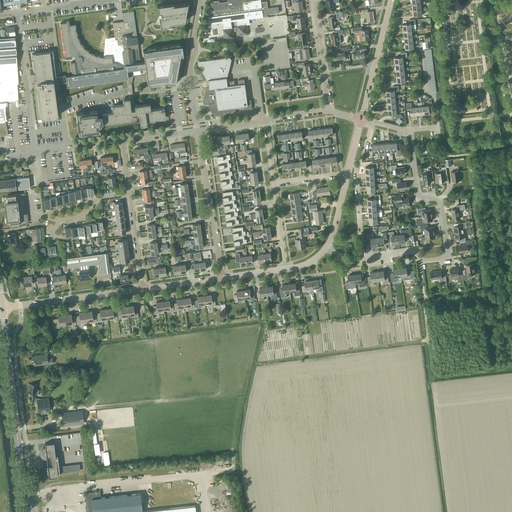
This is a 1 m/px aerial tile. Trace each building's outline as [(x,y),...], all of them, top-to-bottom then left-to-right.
[(208,19),(208,21),(209,21),(209,24),(216,24),(216,23),(224,22),(225,29),(223,29),(224,39),(234,38),(233,28),(232,28),(231,21),(237,20),(237,25),(238,35),(248,33),(246,24),(249,23),(248,19),(267,16),(267,14),(279,13),(278,6),(268,8),(267,1),(261,2),(260,0),(255,0),(243,2),(242,0),(227,0),(228,2),(219,3),(219,1),(213,2),(211,10),(211,14),(209,14),(209,17),(208,17),(209,19),(208,19)] [(302,0),(298,1),(298,0),(292,0),(293,3),(295,3),(296,12),(304,11),(302,0)] [(335,3),(339,2),(338,0),(325,0),(327,10),(336,9),(335,3)] [(421,9),(421,8),(421,4),(425,3),(425,1),(420,2),(420,3),(412,4),(413,10),(421,9)] [(184,14),(185,14),(187,3),(167,6),(167,4),(162,5),(162,7),(158,7),(158,5),(157,5),(160,26),(171,25),(171,24),(171,25),(170,23),(184,21),(184,20),(183,21),(184,14)] [(421,10),(425,10),(425,12),(428,11),(428,8),(429,8),(429,6),(425,6),(425,7),(421,8),(421,9),(413,10),(414,16),(422,15),(421,10)] [(367,22),(374,22),(372,11),(368,12),(367,9),(361,10),(362,18),(364,18),(364,19),(363,20),(364,22),(365,23),(367,22)] [(75,58),(75,62),(70,62),(71,66),(72,71),(71,71),(71,75),(65,75),(66,83),(67,86),(127,78),(128,85),(129,87),(129,92),(132,91),(131,85),(132,76),(146,74),(147,84),(167,81),(176,83),(178,75),(179,66),(180,63),(181,59),(179,59),(180,55),(183,55),(182,45),(143,50),(144,62),(140,62),(137,38),(133,11),(122,13),(124,25),(120,25),(117,25),(116,22),(112,23),(115,40),(107,42),(108,55),(103,55),(101,56),(97,55),(94,54),(91,52),(88,51),(85,48),(84,46),(81,43),(80,41),(78,37),(77,34),(76,30),(76,28),(75,24),(69,25),(69,20),(66,21),(66,22),(60,23),(65,56),(71,55),(72,55),(72,56),(73,56),(74,56),(74,57),(75,57),(75,58)] [(343,17),(343,16),(342,12),(333,13),(333,17),(328,17),(330,28),(336,27),(335,22),(337,22),(339,20),(339,17),(343,17)] [(298,28),(305,27),(304,17),(300,17),(300,15),(287,16),(287,20),(294,19),(294,21),(297,21),(298,28)] [(412,30),(411,29),(411,25),(415,24),(415,19),(409,20),(409,24),(403,24),(403,31),(412,30)] [(15,35),(14,27),(6,28),(7,36),(15,35)] [(360,41),(369,40),(368,30),(363,30),(362,30),(362,27),(353,28),(350,28),(351,33),(353,33),(359,33),(360,41)] [(412,36),(412,35),(412,31),(416,31),(416,28),(411,29),(412,30),(403,31),(404,37),(412,36)] [(332,45),(338,44),(340,44),(341,42),(340,35),(343,34),(343,30),(340,30),(335,31),(334,31),(335,34),(331,35),(332,45)] [(300,44),(308,43),(306,32),(297,34),(298,40),(300,40),(300,44)] [(413,42),(413,41),(412,37),(417,37),(417,34),(412,35),(412,36),(404,37),(405,43),(413,42)] [(5,121),(7,120),(6,118),(5,115),(5,111),(5,108),(7,101),(18,101),(17,84),(18,84),(17,66),(16,54),(17,54),(15,46),(16,46),(15,37),(0,37),(0,122),(5,121)] [(413,43),(417,43),(417,41),(413,41),(413,42),(405,43),(405,49),(414,48),(413,43)] [(358,57),(365,56),(364,50),(366,50),(366,45),(359,46),(360,50),(354,51),(354,54),(353,54),(352,54),(353,57),(353,59),(353,60),(355,59),(358,58),(358,59),(359,59),(358,57)] [(310,58),(308,48),(303,49),(303,46),(299,47),(293,48),(288,48),(288,51),(293,51),(299,50),(300,59),(301,60),(310,58)] [(345,54),(348,53),(347,47),(341,48),(342,51),(333,52),(334,60),(340,59),(340,60),(345,59),(345,54)] [(66,83),(65,75),(57,76),(56,76),(56,77),(52,51),(32,54),(36,83),(33,83),(37,118),(58,116),(54,84),(57,84),(58,84),(66,83)] [(403,63),(403,62),(403,58),(407,57),(406,52),(401,53),(401,57),(394,57),(395,64),(403,63)] [(227,78),(232,59),(231,59),(230,58),(230,57),(229,57),(199,61),(199,62),(198,63),(198,64),(207,80),(208,80),(209,87),(207,87),(203,102),(205,104),(208,103),(214,117),(214,116),(235,113),(235,109),(234,102),(247,100),(245,83),(244,79),(238,80),(238,84),(234,85),(234,81),(234,80),(227,81),(227,78)] [(404,69),(404,68),(403,64),(408,64),(408,61),(403,62),(403,63),(395,64),(396,70),(404,69)] [(305,75),(312,74),(311,64),(304,65),(304,62),(296,64),(296,70),(302,69),(302,66),(304,66),(305,75)] [(405,75),(405,74),(404,70),(409,70),(408,68),(404,68),(404,69),(396,70),(397,76),(405,75)] [(405,76),(409,76),(409,74),(405,74),(405,75),(397,76),(397,82),(406,81),(405,76)] [(271,81),(271,84),(272,90),(279,89),(279,83),(278,83),(274,83),(273,78),(270,78),(271,81)] [(308,91),(314,90),(313,80),(309,80),(308,78),(300,79),(300,82),(302,82),(303,86),(307,86),(308,91)] [(395,96),(395,95),(394,91),(399,91),(398,86),(392,86),(393,90),(386,91),(387,97),(395,96)] [(76,113),(77,122),(79,134),(86,133),(86,132),(86,131),(89,130),(89,132),(89,130),(92,130),(92,132),(99,131),(99,125),(101,124),(100,121),(103,121),(103,124),(132,120),(132,115),(133,114),(133,117),(136,117),(135,114),(138,114),(140,125),(140,124),(142,124),(143,125),(147,124),(146,120),(165,118),(164,110),(160,110),(160,108),(164,108),(150,109),(149,103),(134,105),(132,91),(129,92),(128,98),(123,98),(123,104),(111,105),(112,107),(105,110),(105,111),(97,112),(97,110),(86,111),(76,113)] [(396,102),(395,101),(395,98),(399,97),(399,95),(395,95),(395,96),(387,97),(387,103),(396,102)] [(252,109),(251,105),(251,100),(247,100),(234,102),(235,109),(244,108),(245,110),(252,109)] [(396,108),(396,104),(400,103),(400,102),(400,101),(395,101),(396,102),(387,103),(388,109),(396,108)] [(429,107),(432,107),(431,101),(428,101),(429,105),(424,106),(423,101),(421,102),(422,106),(423,114),(430,113),(429,107)] [(422,106),(418,106),(417,102),(415,102),(415,107),(416,107),(417,115),(423,114),(422,106)] [(416,107),(415,107),(412,107),(411,103),(406,103),(406,109),(410,109),(411,115),(417,115),(416,107)] [(395,118),(401,117),(401,114),(397,115),(396,110),(401,109),(400,107),(396,108),(388,109),(389,116),(395,115),(395,118)] [(315,137),(314,130),(308,130),(309,138),(312,137),(313,141),(313,144),(314,147),(316,147),(316,141),(316,137),(315,137)] [(285,141),(284,134),(278,135),(279,142),(282,142),(283,145),(283,148),(284,151),(286,151),(285,141)] [(185,152),(185,149),(184,143),(177,144),(178,150),(178,153),(185,152)] [(392,156),(392,151),(391,151),(391,143),(384,144),(385,152),(386,152),(390,151),(390,156),(392,156)] [(396,155),(402,155),(401,149),(397,149),(397,143),(391,143),(391,151),(392,151),(396,151),(396,155)] [(380,156),(380,152),(379,152),(378,144),(372,144),(372,151),(369,151),(370,157),(373,157),(373,153),(377,152),(378,157),(380,156)] [(386,156),(386,152),(385,152),(384,144),(378,144),(379,152),(380,152),(384,152),(384,156),(386,156)] [(149,154),(148,154),(147,148),(140,149),(141,155),(144,155),(144,158),(149,158),(149,154)] [(141,155),(140,149),(133,150),(134,159),(140,158),(141,155)] [(254,153),(252,153),(252,149),(247,150),(245,151),(245,154),(247,154),(248,159),(247,159),(247,157),(243,158),(243,160),(255,159),(254,153)] [(159,153),(160,160),(163,159),(163,163),(168,163),(167,158),(167,156),(169,156),(169,153),(166,153),(166,152),(159,153)] [(307,168),(306,163),(306,161),(302,161),(302,157),(301,155),(301,152),(298,152),(299,158),(300,161),(301,169),(307,168)] [(287,159),(287,154),(279,155),(279,157),(284,157),(285,163),(282,164),(283,171),(289,170),(288,163),(287,159)] [(219,164),(229,163),(228,159),(230,159),(230,155),(219,156),(220,159),(218,159),(219,164)] [(114,169),(113,169),(110,169),(110,165),(108,165),(108,164),(113,163),(112,156),(106,157),(108,169),(108,173),(114,172),(114,169)] [(374,173),(374,172),(374,168),(378,168),(378,162),(372,163),(372,167),(365,167),(366,173),(374,173)] [(220,173),(230,171),(230,167),(231,167),(231,163),(229,163),(219,164),(220,173)] [(157,170),(159,170),(159,175),(162,174),(162,170),(161,170),(160,165),(153,166),(154,171),(157,170)] [(396,175),(405,174),(404,167),(396,168),(396,165),(390,166),(390,171),(395,170),(396,175)] [(0,175),(22,172),(21,166),(11,168),(0,170),(0,175)] [(439,170),(439,172),(435,173),(436,182),(445,181),(444,175),(447,175),(446,167),(441,167),(442,169),(439,170)] [(430,178),(433,177),(432,169),(428,170),(429,173),(422,174),(423,184),(430,183),(430,178)] [(221,181),(231,179),(231,175),(232,175),(232,171),(230,171),(220,173),(221,181)] [(452,182),(460,181),(458,171),(451,172),(452,182)] [(374,179),(374,178),(374,174),(378,174),(378,172),(374,172),(374,173),(366,173),(366,180),(374,179)] [(147,179),(152,178),(152,176),(140,177),(141,183),(144,183),(144,186),(151,185),(151,182),(148,182),(147,179)] [(0,191),(30,188),(29,185),(29,180),(29,177),(0,180),(0,191)] [(375,185),(375,184),(374,180),(379,180),(379,178),(374,178),(374,179),(366,180),(367,186),(375,185)] [(231,179),(221,181),(222,189),(232,188),(232,184),(234,183),(233,179),(231,179)] [(180,190),(188,189),(187,183),(180,184),(180,187),(173,188),(173,191),(178,190),(180,190)] [(375,187),(379,186),(379,187),(387,187),(386,183),(379,184),(375,184),(375,185),(367,186),(367,192),(375,192),(375,187)] [(317,196),(330,194),(329,187),(316,188),(316,192),(313,192),(314,199),(312,199),(313,203),(318,202),(317,196)] [(224,201),(234,200),(236,199),(235,195),(233,195),(233,191),(223,193),(224,201)] [(302,194),(302,193),(302,191),(299,192),(289,194),(290,201),(300,199),(299,194),(302,194)] [(6,209),(25,207),(24,193),(6,195),(7,202),(5,202),(5,203),(5,208),(6,208),(6,209)] [(150,197),(155,196),(160,196),(159,193),(155,193),(143,195),(143,201),(147,201),(148,203),(154,203),(153,200),(150,200),(150,197)] [(376,205),(376,204),(376,200),(380,200),(380,194),(374,195),(374,199),(368,199),(368,205),(376,205)] [(399,206),(409,205),(408,197),(403,198),(402,195),(393,196),(394,202),(395,202),(396,207),(399,206)] [(301,206),(301,205),(300,201),(303,200),(303,198),(300,199),(290,201),(291,208),(301,206)] [(224,201),(225,209),(235,208),(237,208),(236,203),(235,204),(234,200),(224,201)] [(323,223),(322,210),(318,211),(317,204),(309,205),(310,210),(311,210),(311,212),(313,211),(315,224),(323,223)] [(459,210),(465,209),(464,204),(456,205),(457,208),(451,209),(453,220),(460,219),(459,210)] [(302,213),(302,212),(301,208),(304,207),(304,205),(301,205),(301,206),(291,208),(292,214),(302,213)] [(422,216),(432,215),(431,209),(426,210),(425,207),(417,209),(418,214),(422,213),(422,216)] [(225,209),(226,217),(236,216),(238,216),(237,211),(236,212),(235,208),(225,209)] [(10,225),(27,223),(25,209),(6,212),(6,213),(6,217),(7,217),(7,219),(9,218),(10,225)] [(377,217),(377,216),(377,212),(381,212),(381,210),(377,210),(377,211),(369,212),(369,218),(377,217)] [(302,215),(305,214),(305,212),(302,212),(302,213),(292,214),(293,221),(303,220),(302,215)] [(414,226),(417,226),(419,226),(419,225),(428,224),(427,221),(432,220),(432,215),(422,216),(423,219),(416,221),(416,222),(413,222),(414,226)] [(237,220),(236,216),(226,217),(227,223),(228,222),(229,225),(239,224),(239,220),(237,220)] [(377,219),(382,218),(381,216),(377,216),(377,217),(369,218),(369,224),(378,223),(377,219)] [(462,226),(464,226),(464,223),(458,223),(458,226),(454,227),(456,238),(464,236),(462,226)] [(425,234),(434,232),(433,227),(428,228),(428,225),(420,226),(420,231),(424,231),(425,234)] [(263,233),(271,232),(270,226),(262,227),(263,231),(253,232),(254,235),(260,234),(263,233)] [(43,240),(42,227),(26,229),(28,242),(29,242),(30,245),(35,244),(35,241),(43,240)] [(234,237),(244,235),(246,235),(245,231),(243,231),(243,227),(233,228),(234,237)] [(309,235),(309,231),(308,228),(298,229),(299,233),(300,239),(296,240),(297,244),(296,244),(297,247),(298,249),(306,248),(304,236),(309,235)] [(405,242),(405,238),(410,237),(409,229),(401,231),(401,235),(398,235),(399,243),(405,242)] [(399,243),(398,235),(394,236),(393,231),(388,232),(389,240),(392,240),(392,244),(399,243)] [(14,242),(16,242),(16,237),(15,233),(5,234),(6,238),(4,238),(5,243),(14,242)] [(384,241),(387,241),(386,233),(380,233),(381,237),(377,238),(378,246),(385,245),(384,241)] [(378,246),(377,238),(373,238),(373,234),(367,235),(368,243),(371,243),(372,247),(378,246)] [(185,244),(202,241),(201,235),(194,236),(194,240),(190,241),(190,240),(184,241),(185,244)] [(236,242),(236,245),(247,243),(246,239),(245,239),(244,235),(234,237),(235,242),(236,242)] [(473,246),(473,244),(472,240),(465,241),(466,245),(459,246),(460,253),(468,251),(468,247),(473,246)] [(55,246),(48,247),(49,257),(56,256),(55,246)] [(158,250),(168,249),(167,247),(161,247),(160,248),(150,249),(151,255),(158,254),(158,250)] [(246,256),(247,264),(253,263),(252,255),(253,255),(255,255),(254,251),(252,251),(250,251),(250,255),(247,256),(246,256)] [(81,256),(66,258),(67,263),(68,267),(75,266),(75,270),(81,270),(80,265),(88,264),(92,264),(98,263),(99,274),(105,273),(108,273),(110,272),(108,252),(105,253),(81,256)] [(246,256),(247,256),(246,252),(244,252),(244,256),(240,257),(240,253),(235,254),(236,262),(240,261),(240,265),(247,264),(246,256)] [(158,259),(157,257),(153,257),(153,258),(148,259),(148,265),(154,264),(154,262),(155,262),(155,264),(158,264),(158,259)] [(474,264),(465,265),(466,272),(463,272),(464,280),(468,279),(467,275),(475,274),(474,264)] [(48,276),(48,270),(47,266),(41,266),(42,271),(43,276),(37,277),(38,286),(46,285),(45,276),(48,276)] [(120,275),(119,271),(119,267),(113,267),(114,274),(116,274),(116,278),(120,278),(120,282),(128,280),(127,274),(120,275)] [(413,270),(410,271),(407,271),(406,267),(400,268),(401,276),(405,276),(405,280),(415,278),(413,270)] [(31,274),(34,274),(33,268),(30,269),(30,271),(28,271),(28,276),(21,277),(22,286),(32,284),(31,274)] [(397,277),(401,276),(400,268),(393,269),(394,273),(390,274),(391,282),(398,281),(397,277)] [(463,282),(463,278),(462,274),(459,275),(458,268),(450,269),(451,276),(457,275),(458,282),(463,282)] [(59,283),(66,282),(65,274),(61,275),(60,269),(58,270),(59,283)] [(80,279),(90,278),(89,269),(79,271),(80,279)] [(374,281),(378,280),(377,271),(370,272),(371,276),(368,277),(369,286),(374,285),(374,281)] [(383,284),(389,283),(387,274),(384,274),(384,271),(377,271),(378,280),(383,280),(383,284)] [(443,284),(447,283),(446,276),(442,277),(441,271),(430,272),(431,280),(439,278),(440,282),(442,282),(443,284)] [(360,287),(365,286),(365,280),(362,280),(361,274),(354,275),(355,283),(359,282),(360,287)] [(351,283),(355,283),(354,275),(348,276),(348,282),(345,282),(346,289),(352,288),(351,283)] [(317,293),(323,292),(322,286),(319,286),(318,280),(312,281),(313,289),(317,288),(317,293)] [(313,293),(313,289),(312,281),(305,282),(305,286),(302,286),(303,292),(306,291),(306,290),(310,289),(311,294),(313,293)] [(294,296),(300,295),(299,286),(296,287),(295,283),(289,284),(290,291),(294,291),(294,296)] [(282,285),(283,288),(280,289),(281,298),(287,297),(286,292),(290,291),(289,284),(282,285)] [(273,286),(266,287),(267,295),(271,294),(272,299),(278,298),(276,289),(273,290),(273,286)] [(264,295),(267,295),(266,287),(260,288),(260,292),(257,292),(258,301),(264,300),(264,295)] [(248,301),(255,300),(254,292),(250,292),(250,289),(243,290),(245,298),(248,298),(248,301)] [(241,299),(245,298),(243,290),(237,291),(237,294),(234,295),(235,302),(242,302),(241,299)] [(215,306),(214,298),(211,298),(211,295),(204,296),(205,304),(209,303),(209,306),(212,306),(215,306)] [(201,304),(205,304),(204,296),(197,296),(198,300),(194,300),(196,308),(202,307),(201,304)] [(180,307),(184,306),(183,298),(176,299),(177,303),(174,303),(175,311),(181,310),(180,307)] [(188,309),(195,308),(193,301),(190,301),(190,298),(183,298),(184,306),(188,306),(188,309)] [(167,312),(174,311),(173,303),(169,304),(169,300),(162,301),(163,309),(167,309),(167,312)] [(160,310),(163,309),(162,301),(156,302),(156,306),(153,306),(154,314),(160,313),(160,310)] [(134,317),(138,316),(137,308),(133,308),(133,305),(127,306),(128,316),(134,315),(134,317)] [(122,316),(128,316),(127,306),(120,307),(121,310),(117,310),(118,319),(122,318),(122,316)] [(114,320),(117,319),(116,310),(113,311),(112,308),(106,309),(107,318),(113,317),(114,320)] [(101,319),(107,318),(106,309),(99,310),(100,313),(96,313),(98,322),(101,321),(101,319)] [(93,322),(97,322),(95,313),(92,314),(91,311),(85,312),(86,321),(93,320),(93,322)] [(80,322),(86,321),(85,312),(79,313),(79,315),(76,316),(77,325),(81,324),(80,322)] [(72,325),(76,325),(75,316),(71,317),(71,314),(64,315),(66,324),(72,323),(72,325)] [(60,325),(66,324),(64,315),(58,316),(58,318),(52,319),(53,329),(60,328),(60,325)] [(34,366),(52,363),(52,358),(47,358),(47,354),(33,355),(34,366)] [(39,390),(36,389),(36,385),(30,384),(28,393),(31,393),(30,402),(34,403),(34,402),(37,403),(38,413),(50,411),(48,397),(39,399),(35,398),(35,394),(38,394),(39,390)] [(83,423),(82,411),(62,413),(63,425),(83,423)] [(57,456),(55,456),(54,443),(44,444),(44,449),(43,449),(42,450),(42,451),(41,451),(41,455),(42,454),(43,455),(43,456),(44,456),(45,457),(48,478),(57,477),(56,472),(59,472),(57,456)] [(80,471),(79,464),(61,466),(62,473),(80,471)] [(195,511),(195,506),(142,511),(140,493),(100,497),(100,491),(85,493),(86,511),(195,511)]
